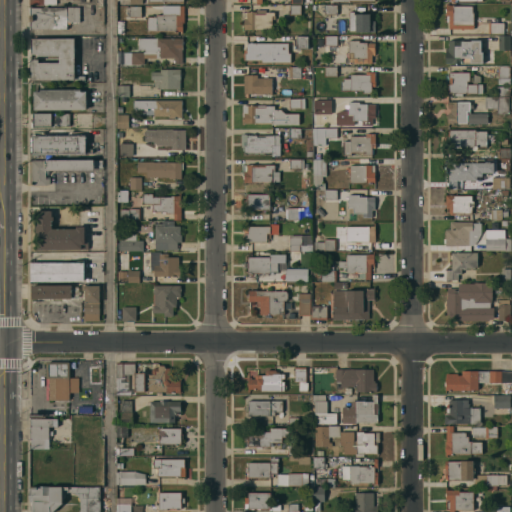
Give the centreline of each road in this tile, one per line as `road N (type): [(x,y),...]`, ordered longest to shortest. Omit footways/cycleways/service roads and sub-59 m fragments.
road 1 (residential): [(412,0),(411,511)]
road 2 (residential): [(215,0),(214,511)]
road 3 (residential): [(511,346),(7,343)]
road 4 (primary): [(5,0),(6,219)]
road 5 (primary): [(7,343),(7,511)]
road 6 (primary): [(6,219),(7,343)]
